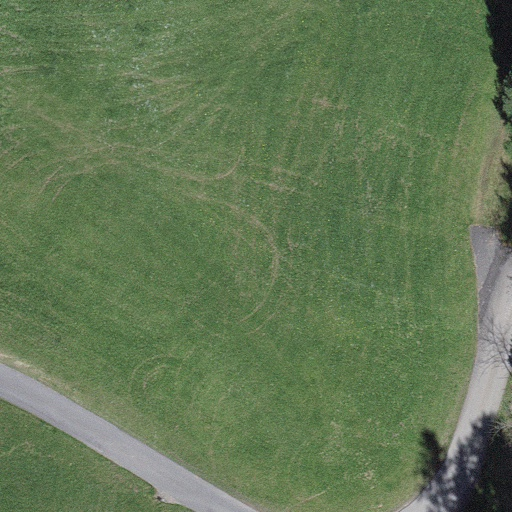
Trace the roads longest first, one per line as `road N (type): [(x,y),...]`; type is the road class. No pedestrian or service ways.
road 1 (track): [(0,380),(225,511)]
road 2 (track): [(433,511),(462,467),(511,322)]
